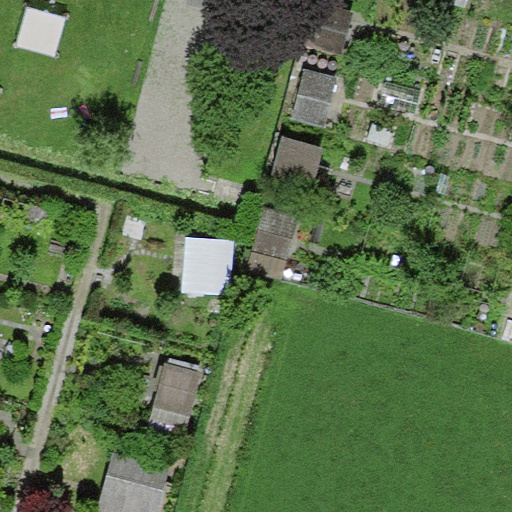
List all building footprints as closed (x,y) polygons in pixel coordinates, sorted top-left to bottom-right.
[(356,14),(323,5),(312,50),(344,58),(356,14)] [(337,81),(304,75),(294,122),(328,129),(337,81)] [(325,153),(285,142),(276,176),(315,188),(325,153)] [(300,220),(269,211),(250,273),(281,282),(300,220)] [(198,362),(160,353),(143,427),(182,436),(198,362)] [(161,511),(175,459),(109,442),(93,505),(121,511),(161,511)]
